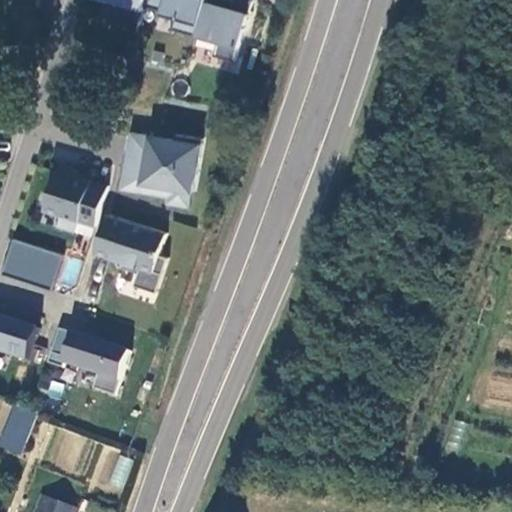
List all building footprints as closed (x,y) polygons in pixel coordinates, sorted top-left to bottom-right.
[(201,32),(209,0),(148,0),(148,4),(165,9),(165,12),(179,16),(176,27),(200,34),(201,32)] [(209,0),(201,32),(222,38),(218,53),(239,59),(255,0),(209,0)] [(175,138),(132,131),(128,155),(132,155),(127,186),(172,193),(171,199),(191,203),(193,188),(195,188),(202,137),(176,133),(175,138)] [(60,163),(46,208),(63,213),(60,223),(78,229),(80,218),(96,224),(109,184),(77,173),(78,168),(60,163)] [(109,212),(97,250),(116,256),(121,264),(129,260),(142,264),(136,282),(159,290),(169,255),(161,252),(168,231),(109,212)] [(11,238),(0,270),(0,271),(53,288),(63,255),(11,238)] [(0,314),(0,348),(31,359),(42,328),(0,314)] [(62,327),(55,351),(51,361),(67,366),(68,361),(101,372),(97,387),(119,394),(132,350),(62,327)] [(12,403),(0,437),(0,447),(21,456),(37,412),(12,403)] [(55,430),(45,466),(125,488),(135,452),(55,430)] [(79,511),(80,509),(47,497),(41,511),(79,511)]
